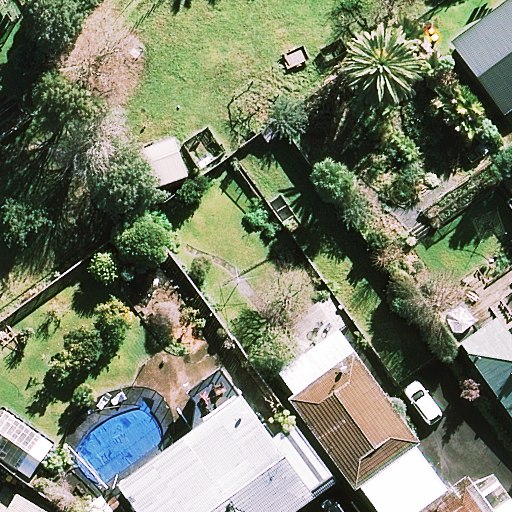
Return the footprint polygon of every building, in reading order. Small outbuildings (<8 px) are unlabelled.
[(511,106),(511,0),(501,0),(449,40),(504,112),(511,106)] [(187,173),(171,136),(135,151),(150,188),(187,173)] [(511,305),(461,341),(511,415),(511,305)] [(511,511),(511,500),(491,470),(471,485),(462,472),(446,483),(434,465),(337,327),(275,371),(374,511),(511,511)] [(281,444),(240,389),(118,479),(142,511),(282,511),(321,483),(288,439),(281,444)] [(50,443),(6,413),(0,422),(0,455),(28,475),(50,443)] [(47,511),(17,491),(2,511),(47,511)]
